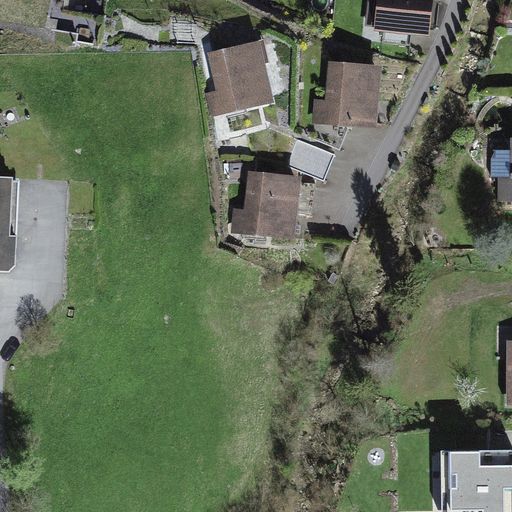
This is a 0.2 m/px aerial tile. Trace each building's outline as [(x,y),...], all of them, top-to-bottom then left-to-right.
[(0,0),(0,33),(77,46),(78,41),(98,43),(108,0),(0,0)] [(366,0),(366,30),(376,30),(376,0),(366,0)] [(435,0),(380,0),(379,34),(433,37),(435,0)] [(215,98),(219,121),(282,109),(270,48),(216,59),(224,96),(215,98)] [(313,102),(310,128),(377,134),(383,68),(332,64),(328,103),(313,102)] [(498,176),(499,200),(511,199),(511,134),(511,148),(491,149),(491,176),(498,176)] [(304,183),(250,178),(247,218),(235,217),(233,238),(298,244),(304,183)] [(0,280),(13,281),(17,186),(0,185),(0,280)] [(511,511),(511,444),(441,446),(442,511),(511,511)]
